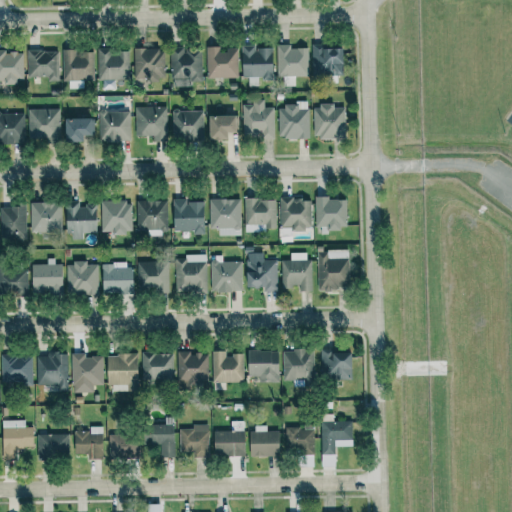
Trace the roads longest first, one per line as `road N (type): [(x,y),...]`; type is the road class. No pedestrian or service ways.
road 1 (residential): [(364,0),(378,511)]
road 2 (residential): [(0,492),(378,487)]
road 3 (residential): [(0,328),(374,325)]
road 4 (residential): [(0,174),(369,167)]
road 5 (residential): [(0,20),(365,14)]
